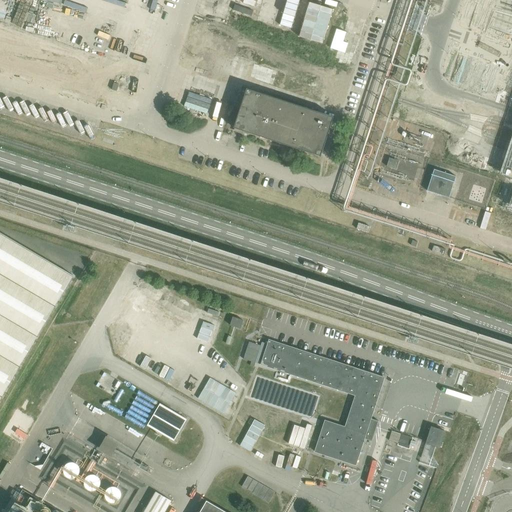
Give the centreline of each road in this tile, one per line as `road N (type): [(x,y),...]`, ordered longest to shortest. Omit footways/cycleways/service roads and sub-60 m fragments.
road 1 (secondary): [(0,159),(511,333)]
road 2 (unclassified): [(460,511),(511,366)]
